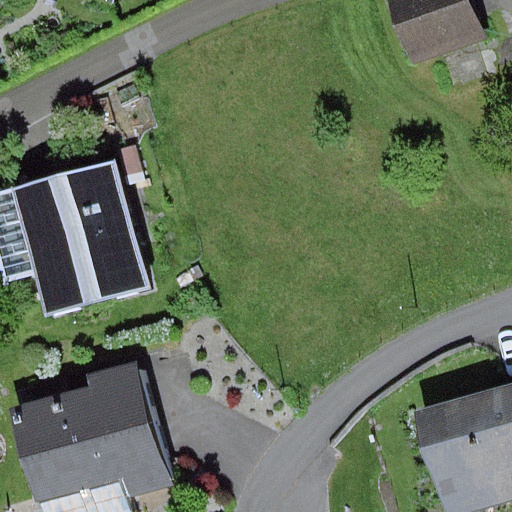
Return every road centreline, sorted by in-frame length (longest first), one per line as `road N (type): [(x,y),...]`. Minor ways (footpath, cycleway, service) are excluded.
road 1 (residential): [(260,511),(338,410),(433,340),(511,310)]
road 2 (residential): [(264,0),(0,122)]
